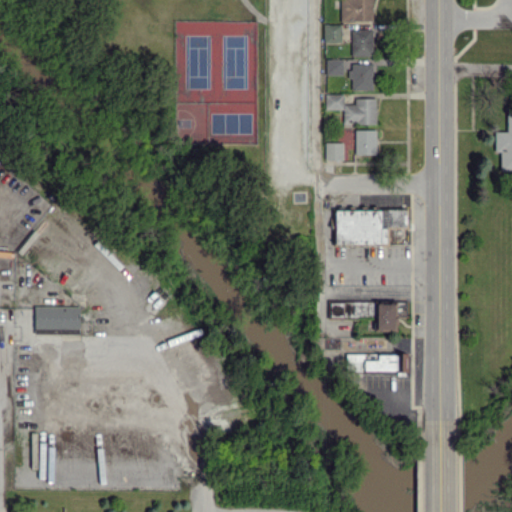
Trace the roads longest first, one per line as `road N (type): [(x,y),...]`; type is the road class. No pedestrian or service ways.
road 1 (secondary): [(437,0),(435,421)]
road 2 (residential): [(438,184),(316,184)]
